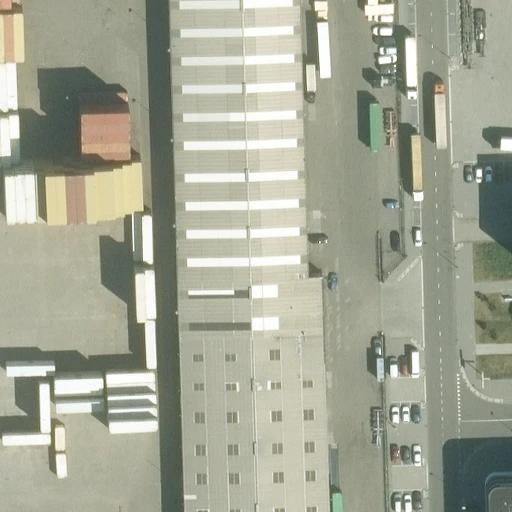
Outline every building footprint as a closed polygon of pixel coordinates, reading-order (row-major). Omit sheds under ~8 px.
[(307,272),(298,0),(168,0),(183,511),(328,511),(321,272),(307,272)] [(126,152),(125,82),(17,84),(16,55),(0,55),(0,156),(12,156),(13,211),(0,211),(0,245),(43,245),(43,237),(95,236),(94,198),(112,198),(112,172),(125,172),(125,152),(126,152)] [(150,256),(149,206),(99,207),(100,257),(150,256)] [(49,398),(51,438),(99,436),(98,397),(49,398)] [(0,409),(0,460),(46,460),(45,409),(0,409)] [(485,484),(485,485),(485,511),(511,511),(511,473),(496,474),(495,474),(494,474),(493,474),(492,474),(491,475),(490,476),(489,476),(488,477),(487,478),(486,479),(486,480),(485,481),(485,482),(485,483),(485,484)]
